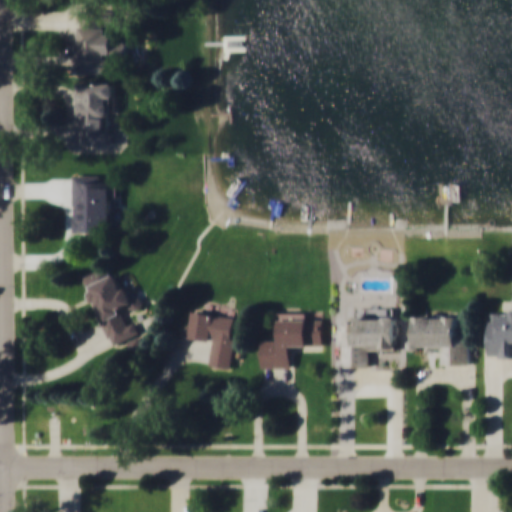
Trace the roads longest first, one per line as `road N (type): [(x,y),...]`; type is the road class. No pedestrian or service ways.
road 1 (residential): [(0,465),(511,467)]
road 2 (residential): [(4,511),(4,0)]
